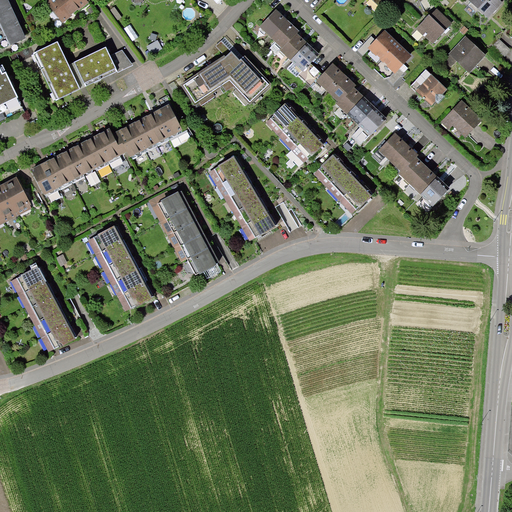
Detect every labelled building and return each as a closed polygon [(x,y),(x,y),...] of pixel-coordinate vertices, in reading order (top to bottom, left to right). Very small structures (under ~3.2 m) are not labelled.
[(0,0),(0,50),(27,37),(8,0),(0,0)] [(86,0),(49,0),(46,3),(63,23),(89,2),(86,0)] [(501,3),(497,0),(467,0),(467,1),(487,19),(501,3)] [(276,9),(259,27),(281,49),(295,34),(299,31),(276,9)] [(451,26),(434,10),(415,30),(432,46),(451,26)] [(410,56),(383,31),(366,50),(393,74),(410,56)] [(320,57),(295,34),(281,49),(280,52),(304,74),(320,57)] [(483,56),(462,37),(441,60),(449,68),(455,62),(467,73),(483,56)] [(269,86),(225,39),(216,48),(228,58),(185,86),(196,103),(231,82),(250,104),(269,86)] [(511,50),(498,39),(488,50),(501,61),(511,50)] [(58,43),(34,54),(56,102),(80,91),(58,43)] [(86,87),(116,72),(117,73),(133,66),(122,51),(110,56),(105,48),(74,63),(86,87)] [(2,65),(0,66),(0,114),(21,104),(2,65)] [(356,88),(333,65),(317,82),(340,104),(356,88)] [(445,90),(423,71),(408,87),(430,107),(445,90)] [(377,109),(356,88),(340,104),(338,106),(359,127),(377,109)] [(482,122),(459,102),(442,121),(465,141),(482,122)] [(325,146),(286,104),(269,120),(308,162),(325,146)] [(184,129),(172,106),(159,112),(171,136),(184,129)] [(388,120),(377,109),(359,127),(371,138),(388,120)] [(159,142),(171,136),(159,112),(147,118),(159,142)] [(134,125),(146,148),(159,142),(147,118),(134,125)] [(121,132),(133,155),(146,148),(134,125),(121,132)] [(126,153),(114,131),(101,137),(112,160),(126,153)] [(416,156),(393,134),(376,152),(399,174),(413,158),(416,156)] [(112,160),(101,137),(88,144),(99,167),(112,160)] [(87,173),(99,167),(88,144),(76,149),(87,173)] [(74,179),(87,173),(76,149),(62,156),(74,179)] [(217,166),(227,181),(247,169),(237,154),(217,166)] [(61,186),(74,179),(62,156),(49,163),(61,186)] [(375,196),(335,156),(319,171),(358,212),(375,196)] [(434,178),(413,158),(399,174),(398,175),(418,195),(434,178)] [(47,193),(61,186),(49,163),(35,170),(47,193)] [(247,169),(227,181),(235,195),(256,183),(247,169)] [(447,190),(434,178),(418,195),(431,207),(447,190)] [(33,204),(21,181),(7,187),(19,211),(33,204)] [(256,183),(235,195),(243,209),(264,196),(256,183)] [(19,211),(7,187),(0,191),(0,210),(4,219),(19,211)] [(186,190),(164,201),(172,218),(194,206),(186,190)] [(264,196),(243,209),(252,223),(273,211),(264,196)] [(194,206),(172,218),(179,232),(201,220),(194,206)] [(252,223),(260,237),(282,225),(273,211),(252,223)] [(201,220),(179,232),(187,246),(208,234),(201,220)] [(119,225),(98,236),(106,251),(127,240),(119,225)] [(208,234),(187,246),(194,258),(215,248),(208,234)] [(127,240),(106,251),(114,265),(134,254),(127,240)] [(194,258),(201,273),(223,262),(215,248),(194,258)] [(134,254),(114,265),(121,279),(142,268),(134,254)] [(42,266),(21,277),(29,291),(50,280),(42,266)] [(142,268),(121,279),(128,293),(149,283),(142,268)] [(50,280),(29,291),(36,305),(58,294),(50,280)] [(128,293),(135,306),(156,296),(149,283),(128,293)] [(58,294),(36,305),(44,320),(65,309),(58,294)] [(65,309),(44,320),(52,334),(73,323),(65,309)] [(52,334),(59,348),(80,337),(73,323),(52,334)]
